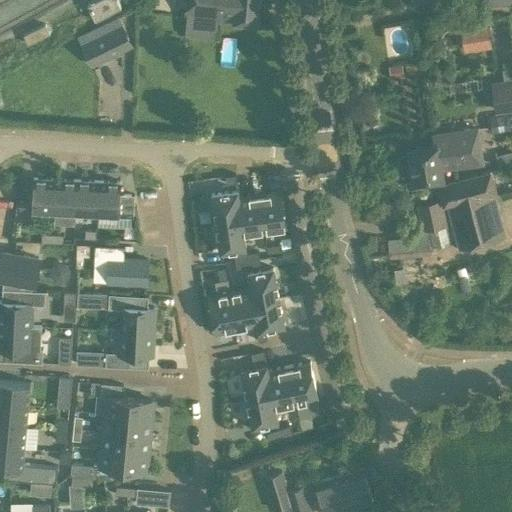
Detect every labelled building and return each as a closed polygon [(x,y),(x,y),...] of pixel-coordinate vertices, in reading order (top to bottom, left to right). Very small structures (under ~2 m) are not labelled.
[(99,0),(82,8),(89,24),(117,12),(111,0),(99,0)] [(257,0),(186,0),(184,16),(233,20),(256,22),(257,0)] [(23,34),(27,43),(50,32),(45,23),(23,34)] [(124,36),(118,24),(81,42),(91,64),(129,47),(124,36)] [(489,39),(487,25),(461,29),(463,43),(489,39)] [(393,77),(403,76),(401,63),(391,65),(393,77)] [(496,109),(511,107),(511,79),(492,83),(496,109)] [(508,114),(490,117),(488,119),(489,129),(492,131),(510,128),(508,114)] [(442,177),(441,177),(440,166),(481,160),(476,128),(433,134),(435,143),(410,148),(415,181),(430,179),(431,186),(433,186),(435,193),(440,191),(443,203),(439,184),(444,183),(443,183),(442,177)] [(500,169),(511,165),(511,146),(495,152),(500,169)] [(497,194),(490,170),(444,183),(439,184),(443,203),(447,202),(459,248),(505,236),(494,195),(497,194)] [(226,183),(236,181),(235,173),(225,174),(226,183)] [(53,212),(55,178),(33,177),(31,211),(53,212)] [(55,178),(53,212),(75,214),(77,179),(55,178)] [(77,179),(75,214),(97,215),(99,180),(77,179)] [(99,180),(97,215),(133,216),(134,194),(120,193),(120,181),(99,180)] [(241,218),(238,195),(237,189),(211,192),(215,222),(241,218)] [(260,192),(265,230),(286,227),(281,189),(260,192)] [(260,192),(238,195),(241,218),(243,233),(265,230),(260,192)] [(402,238),(388,239),(390,255),(429,251),(427,230),(429,229),(432,244),(449,240),(440,200),(419,204),(424,230),(401,232),(402,238)] [(243,233),(241,218),(215,222),(220,251),(245,247),(243,233)] [(96,238),(96,229),(85,228),(85,237),(96,238)] [(52,242),(52,233),(42,232),(41,241),(52,242)] [(53,233),(52,242),(63,242),(64,233),(53,233)] [(280,250),(279,242),(266,244),(267,252),(280,250)] [(95,244),(93,280),(146,282),(148,258),(124,257),(124,245),(95,244)] [(258,250),(246,251),(247,259),(259,257),(258,250)] [(37,257),(3,251),(0,269),(0,274),(33,281),(37,257)] [(247,259),(246,251),(234,253),(235,260),(247,259)] [(260,264),(259,257),(247,259),(248,266),(260,264)] [(248,266),(247,259),(235,260),(236,268),(248,266)] [(68,276),(69,268),(64,262),(57,262),(51,266),(50,274),(55,280),(63,281),(68,276)] [(225,266),(217,267),(220,279),(227,278),(225,266)] [(253,301),(279,295),(273,266),(247,272),(250,285),(253,301)] [(404,282),(402,268),(391,269),(392,283),(404,282)] [(250,285),(228,290),(229,294),(229,293),(236,328),(257,323),(253,301),(250,285)] [(0,323),(31,325),(31,324),(32,303),(44,304),(45,289),(2,287),(1,299),(0,299),(0,323)] [(77,291),(65,290),(64,301),(77,302),(77,291)] [(229,294),(228,290),(207,294),(215,332),(236,328),(229,293),(229,294)] [(108,306),(108,292),(77,291),(77,302),(76,304),(108,306)] [(119,329),(154,331),(155,307),(147,306),(148,294),(108,292),(108,307),(120,307),(119,329)] [(284,324),(279,295),(253,301),(257,323),(258,329),(259,329),(264,328),(284,324)] [(31,325),(0,323),(0,347),(3,348),(3,360),(42,362),(42,347),(40,347),(41,325),(31,324),(31,325)] [(259,329),(258,329),(256,329),(258,340),(266,338),(264,328),(259,329)] [(154,331),(119,329),(118,351),(77,349),(76,363),(148,367),(149,355),(152,355),(154,331)] [(252,359),(265,356),(263,349),(251,351),(252,359)] [(59,363),(71,363),(71,352),(59,351),(59,363)] [(296,399),(297,402),(318,398),(310,360),(289,365),(295,399),(296,399)] [(272,392),(267,369),(266,363),(240,368),(246,397),(272,392)] [(295,399),(289,365),(267,369),(272,392),(275,407),(297,402),(296,399),(295,399)] [(70,387),(72,376),(61,376),(60,387),(70,387)] [(0,400),(28,403),(30,381),(24,381),(0,378),(0,400)] [(106,412),(150,417),(152,399),(124,396),(125,384),(103,382),(102,394),(108,394),(106,412)] [(275,407),(272,392),(246,397),(252,426),(278,421),(275,407)] [(0,400),(0,422),(26,425),(28,403),(0,400)] [(150,417),(106,412),(105,430),(148,434),(150,417)] [(73,427),(82,428),(83,417),(74,416),(73,427)] [(59,417),(58,428),(67,429),(68,418),(59,417)] [(312,425),(310,417),(298,421),(301,429),(312,425)] [(26,425),(0,422),(0,444),(24,447),(26,425)] [(278,427),(280,434),(292,431),(289,423),(278,427)] [(82,428),(73,427),(72,438),(81,439),(82,428)] [(280,434),(278,427),(266,431),(269,438),(280,434)] [(67,429),(58,428),(57,439),(66,439),(67,429)] [(105,430),(103,448),(147,452),(148,434),(105,430)] [(24,447),(0,444),(0,466),(12,468),(11,478),(30,479),(51,481),(56,482),(57,465),(22,462),(24,447)] [(147,452),(103,448),(101,465),(95,464),(93,476),(104,477),(115,478),(117,467),(145,469),(147,452)] [(65,451),(62,451),(61,462),(69,462),(70,452),(65,451)] [(288,488),(282,469),(263,475),(273,509),(291,505),(292,511),(311,511),(303,484),(288,488)] [(324,511),(332,511),(372,500),(364,471),(317,485),(324,511)] [(81,485),(82,476),(71,474),(70,483),(81,485)] [(82,476),(81,485),(92,486),(93,477),(82,476)] [(50,494),(51,481),(30,479),(29,492),(50,494)] [(125,495),(126,486),(115,485),(114,494),(125,495)] [(137,487),(126,486),(125,495),(136,496),(137,487)] [(139,502),(172,503),(172,486),(139,486),(139,502)] [(230,511),(232,500),(227,499),(224,499),(223,499),(221,511),(230,511)] [(49,511),(49,503),(32,504),(32,511),(49,511)]
